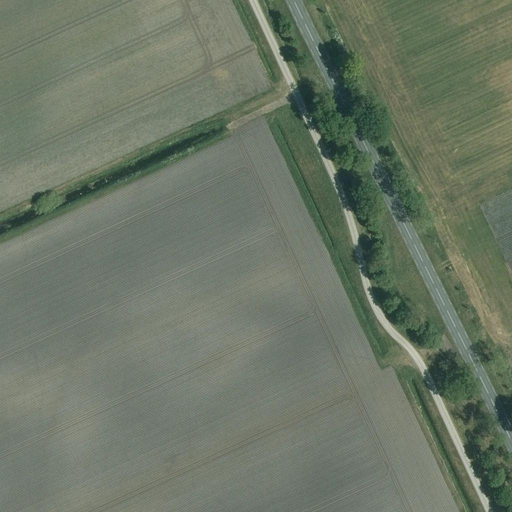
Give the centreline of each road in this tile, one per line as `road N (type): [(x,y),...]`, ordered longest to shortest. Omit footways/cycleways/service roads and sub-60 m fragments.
road 1 (unclassified): [(488,511),(415,356),(375,312),(340,194),(251,0)]
road 2 (primary): [(511,452),(293,0)]
road 3 (track): [(0,213),(290,84)]
